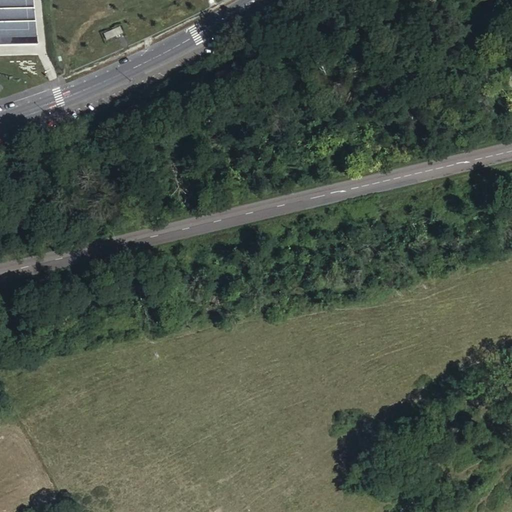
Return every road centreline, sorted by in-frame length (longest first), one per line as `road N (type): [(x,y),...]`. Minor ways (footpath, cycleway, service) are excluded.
road 1 (tertiary): [(511,151),(0,274)]
road 2 (unclassified): [(0,121),(95,85),(255,0)]
